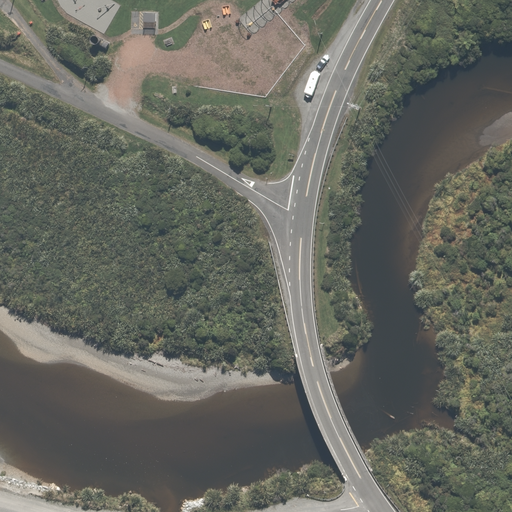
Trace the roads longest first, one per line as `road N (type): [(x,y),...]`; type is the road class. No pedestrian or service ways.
road 1 (residential): [(0,63),(201,157),(305,216)]
road 2 (primary): [(385,511),(317,380),(302,293),(305,216)]
road 3 (primary): [(305,216),(327,120),(384,0)]
